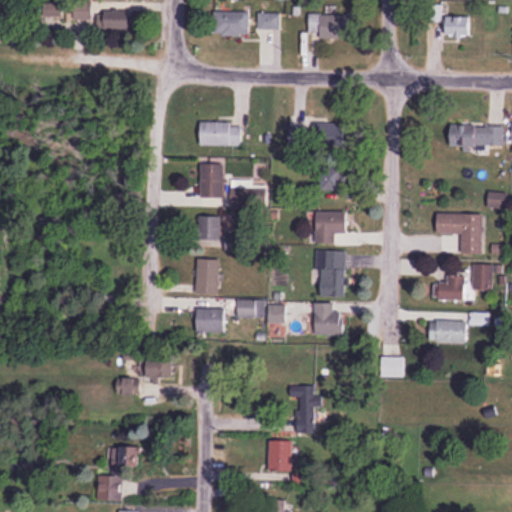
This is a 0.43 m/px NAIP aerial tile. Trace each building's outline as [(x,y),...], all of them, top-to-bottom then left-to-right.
[(76,19),(92,19),(92,0),(76,0),(76,19)] [(70,18),(70,1),(45,1),(45,18),(70,18)] [(133,30),(133,10),(99,10),(99,30),(133,30)] [(251,11),(215,11),(215,35),(251,35),(251,11)] [(281,11),(259,11),(259,29),(281,29),(281,11)] [(353,13),(311,13),(311,33),(320,33),(320,38),(353,38),(353,13)] [(472,36),(471,16),(446,17),(447,37),(472,36)] [(243,146),(243,122),(202,122),(202,146),(243,146)] [(314,146),(346,146),(346,123),(314,123),(314,146)] [(309,125),(289,125),(289,147),(309,147),(309,125)] [(453,149),(504,149),(504,125),(453,125),(453,149)] [(224,164),(202,164),(202,198),(224,198),(224,164)] [(320,190),(344,190),(344,171),(320,171),(320,190)] [(267,189),(252,189),(252,185),(232,185),(232,205),(267,205),(267,189)] [(317,212),(317,244),(336,244),(336,234),(348,234),(348,212),(317,212)] [(484,213),(439,213),(439,234),(463,235),(463,254),(483,254),(484,213)] [(221,217),(201,217),(201,250),(221,250),(221,217)] [(346,297),(347,251),(319,250),(318,297),(346,297)] [(220,295),(220,260),(199,260),(199,295),(220,295)] [(494,291),(494,265),(472,265),(472,291),(494,291)] [(467,276),(448,276),(448,283),(440,283),(440,301),(467,301),(467,276)] [(265,317),(265,303),(254,303),(254,317),(265,317)] [(317,336),(345,336),(345,313),(335,313),(335,303),(317,303),(317,336)] [(227,310),(199,310),(199,333),(227,333),(227,310)] [(468,321),(432,321),(432,343),(468,343),(468,321)] [(383,356),(383,377),(405,377),(405,356),(383,356)] [(174,379),(174,357),(149,357),(149,379),(174,379)] [(117,395),(141,395),(141,378),(117,378),(117,395)] [(322,387),(292,387),(292,400),(301,400),(301,409),(322,409),(322,387)] [(294,441),(271,441),(271,467),(294,467),(294,441)] [(140,467),(140,447),(121,447),(121,467),(140,467)] [(123,501),(123,475),(97,475),(97,501),(123,501)]
